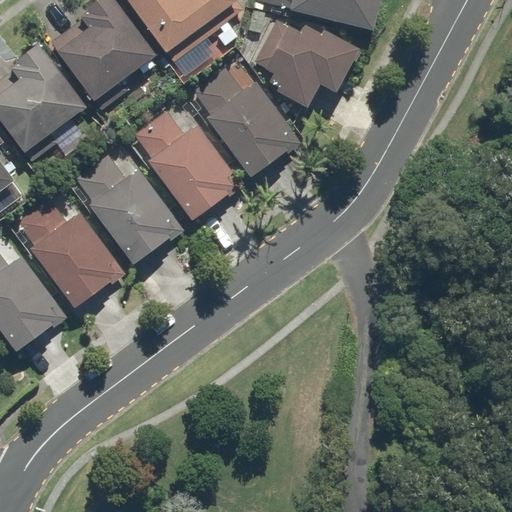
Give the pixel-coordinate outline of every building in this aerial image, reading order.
[(89,6),(76,16),(79,20),(50,42),(92,99),(137,66),(142,73),(155,63),(150,56),(154,53),(114,0),(91,0),(87,3),(89,6)] [(126,0),(166,52),(234,0),(126,0)] [(253,0),(253,1),(370,28),(376,0),(253,0)] [(271,72),(269,77),(282,83),(278,91),(309,106),(319,83),(336,91),(358,44),(323,28),(322,32),(303,23),(301,28),(276,16),(254,64),(271,72)] [(85,105),(38,43),(15,61),(19,65),(0,79),(0,119),(23,151),(85,105)] [(208,114),(205,117),(250,175),(293,142),(284,130),(290,125),(254,79),(242,89),(226,68),(193,93),(208,114)] [(149,157),(145,160),(192,220),(236,186),(227,175),(232,171),(194,122),(182,131),(165,110),(133,136),(149,157)] [(0,188),(13,179),(5,167),(22,155),(0,125),(0,188)] [(91,201),(87,204),(133,263),(175,230),(167,220),(175,215),(137,166),(124,176),(108,156),(76,181),(91,201)] [(49,199),(17,224),(33,245),(28,248),(74,306),(116,273),(108,263),(115,258),(77,210),(65,219),(49,199)] [(0,254),(0,329),(15,350),(57,318),(50,308),(58,302),(20,253),(7,264),(0,254)]
